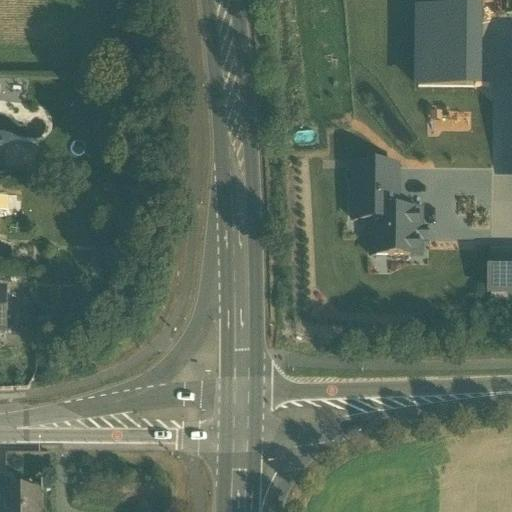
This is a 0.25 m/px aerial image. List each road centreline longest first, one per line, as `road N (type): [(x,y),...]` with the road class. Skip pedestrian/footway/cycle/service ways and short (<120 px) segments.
road 1 (secondary): [(239,295),(224,0)]
road 2 (tertiary): [(511,393),(241,414)]
road 3 (secondary): [(239,295),(170,379),(76,428)]
road 4 (residential): [(241,414),(76,428)]
